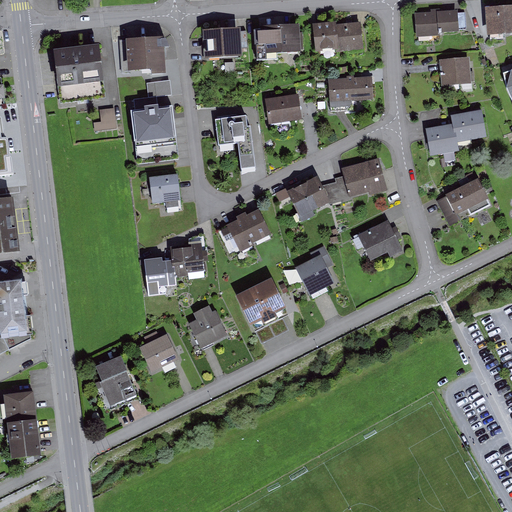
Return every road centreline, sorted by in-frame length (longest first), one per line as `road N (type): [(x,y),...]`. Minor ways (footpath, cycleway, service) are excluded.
road 1 (secondary): [(21,25),(74,459)]
road 2 (residential): [(437,279),(74,459)]
road 3 (residential): [(401,122),(234,198),(210,197),(200,183),(177,14)]
road 4 (residential): [(177,14),(393,0)]
road 5 (residential): [(437,279),(401,122)]
road 6 (residential): [(21,25),(177,14)]
road 7 (residential): [(401,122),(393,0)]
